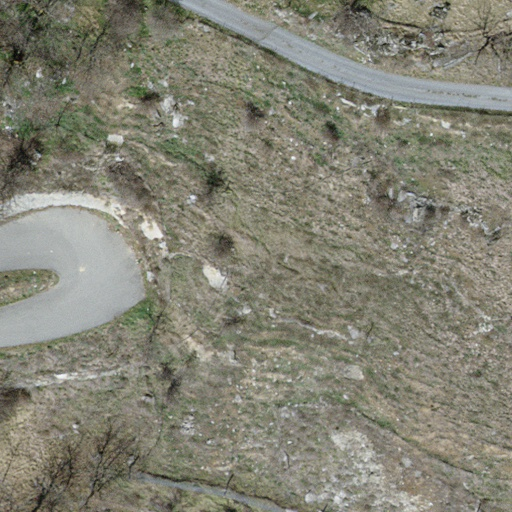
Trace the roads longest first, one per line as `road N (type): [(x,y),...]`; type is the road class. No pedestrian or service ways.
road 1 (track): [(164,0),(376,100),(511,116)]
road 2 (residential): [(0,331),(63,318),(102,292),(106,263),(71,248),(0,257)]
